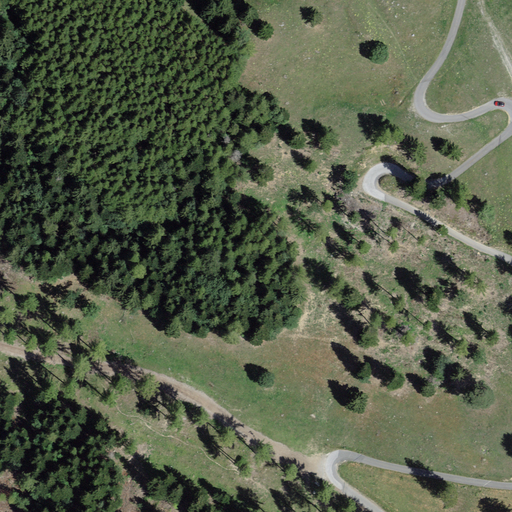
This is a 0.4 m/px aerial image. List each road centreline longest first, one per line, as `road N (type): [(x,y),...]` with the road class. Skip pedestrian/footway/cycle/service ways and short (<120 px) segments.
road 1 (unclassified): [(511,263),(370,188),(373,171),(387,166),(416,184),(444,181),(511,126)]
road 2 (unclassified): [(378,511),(330,478),(332,454),(511,486)]
road 3 (unclassified): [(511,106),(443,120),(421,112),(418,92),(447,45),(461,0)]
